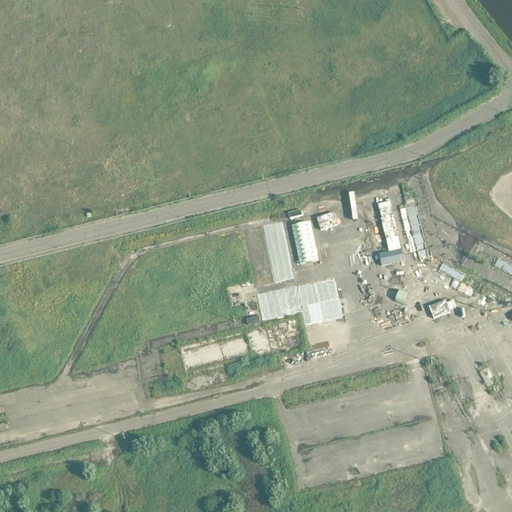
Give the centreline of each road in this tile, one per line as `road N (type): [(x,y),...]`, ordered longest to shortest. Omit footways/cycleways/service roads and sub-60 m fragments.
road 1 (unclassified): [(0,254),(411,151),(511,97)]
road 2 (unknown): [(278,385),(287,410),(308,422),(409,400),(419,387),(416,352)]
